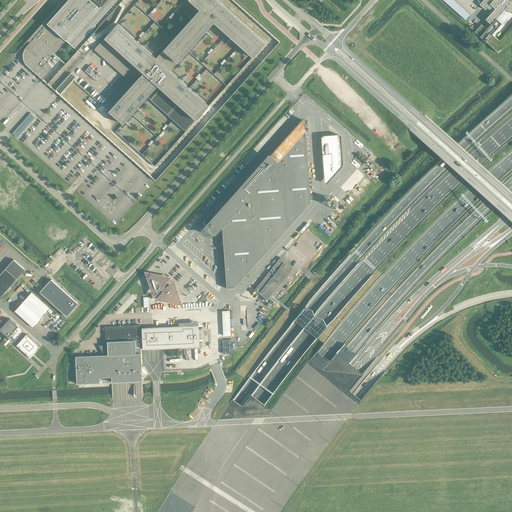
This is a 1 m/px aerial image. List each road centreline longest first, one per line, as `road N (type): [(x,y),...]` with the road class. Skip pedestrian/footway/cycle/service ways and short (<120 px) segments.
road 1 (trunk): [(511,102),(328,287),(237,402),(170,511)]
road 2 (motorway): [(511,126),(462,167),(314,327),(257,399),(187,511)]
road 3 (motorway): [(215,511),(323,355),(511,160)]
road 4 (motorway): [(234,511),(350,348),(511,182)]
road 5 (tertiary): [(511,213),(367,345),(246,511)]
road 6 (unknown): [(222,0),(260,36),(261,47),(156,167),(126,150),(64,90)]
road 7 (tertiary): [(277,511),(376,373),(474,267)]
road 8 (unclassified): [(328,50),(511,212)]
road 9 (unclassified): [(511,202),(334,44)]
road 10 (unclassified): [(139,225),(274,75)]
road 11 (unclassified): [(116,242),(0,143)]
road 12 (unclassified): [(69,340),(158,242)]
